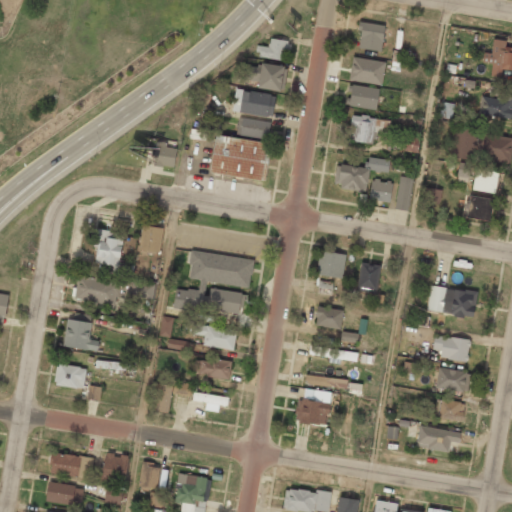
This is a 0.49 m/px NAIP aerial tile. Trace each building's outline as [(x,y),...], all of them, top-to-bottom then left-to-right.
[(357,30),(361,30),(358,48),(380,52),(385,26),(359,21),(357,30)] [(260,46),(259,57),(286,60),(288,41),(269,39),(268,47),(260,46)] [(490,76),(501,77),(502,70),(511,70),(511,45),(505,45),(506,41),(492,39),(491,53),(483,52),(482,62),(492,62),(490,76)] [(382,85),(385,62),(352,56),(349,80),(382,85)] [(286,66),(246,64),(246,80),(257,80),(257,89),(284,90),(286,66)] [(349,106),(376,109),(378,88),(351,85),(349,106)] [(232,111),(272,117),(275,95),(235,88),(232,111)] [(511,98),(480,97),(479,116),(511,117),(511,98)] [(454,104),(441,102),(438,117),(452,119),(454,104)] [(351,116),(349,142),(372,143),(372,132),(386,133),(387,118),(351,116)] [(269,138),(270,120),(241,119),(240,136),(269,138)] [(450,156),(473,159),(477,129),(454,126),(450,156)] [(263,180),(268,143),(215,135),(210,172),(263,180)] [(511,141),(511,136),(480,135),(479,160),(511,161),(511,141)] [(404,151),(416,153),(418,138),(406,136),(404,151)] [(174,167),(175,148),(165,147),(166,142),(156,141),(154,166),(174,167)] [(389,159),(366,157),(366,167),(335,164),(333,187),(366,190),(368,170),(388,172),(389,159)] [(469,178),(470,163),(458,162),(457,177),(469,178)] [(496,193),(497,170),(473,169),(472,191),(496,193)] [(413,179),(400,176),(394,209),(407,211),(413,179)] [(370,180),(369,200),(390,201),(391,181),(370,180)] [(441,189),(425,188),(424,203),(440,205),(441,189)] [(492,199),(469,195),(465,217),(489,220),(492,199)] [(163,227),(141,225),(139,250),(160,252),(163,227)] [(122,232),(98,230),(95,263),(119,266),(122,232)] [(253,258),(191,251),(188,278),(199,280),(198,291),(175,288),(173,306),(241,315),(244,293),(209,289),(208,295),(204,295),(206,282),(249,288),(253,258)] [(342,278),(345,255),(320,251),(316,275),(342,278)] [(376,290),(380,266),(361,262),(356,287),(376,290)] [(74,300),(117,304),(119,280),(77,276),(74,300)] [(154,281),(136,281),(135,298),(153,299),(154,281)] [(333,282),(318,281),(317,293),(331,295),(333,282)] [(426,311),(473,318),(477,292),(429,286),(426,311)] [(9,295),(0,293),(0,316),(4,318),(9,295)] [(340,328),(342,309),(316,307),(315,326),(340,328)] [(172,317),(161,316),(159,336),(170,337),(172,317)] [(97,351),(99,341),(89,339),(91,323),(67,319),(63,346),(97,351)] [(202,345),(232,350),(236,331),(194,323),(192,333),(204,336),(202,345)] [(357,343),(358,334),(341,331),(340,341),(357,343)] [(469,339),(434,335),(432,350),(440,351),(439,358),(467,361),(469,339)] [(186,350),(187,341),(167,339),(166,348),(186,350)] [(339,364),(339,359),(355,362),(357,352),(310,345),(309,354),(329,358),(328,363),(339,364)] [(194,358),(192,375),(229,378),(230,361),(194,358)] [(95,368),(131,372),(132,364),(96,359),(95,368)] [(84,387),(85,366),(56,365),(55,386),(84,387)] [(469,371),(437,368),(435,388),(467,392),(469,371)] [(347,380),(323,377),(324,372),(307,370),(305,384),(346,389),(347,380)] [(191,394),(190,382),(172,383),(173,395),(191,394)] [(171,384),(154,384),(153,411),(170,412),(171,384)] [(87,399),(100,400),(101,387),(88,385),(87,399)] [(218,412),(219,405),(227,406),(228,397),(193,392),(192,401),(206,403),(204,410),(218,412)] [(295,422),(327,424),(328,401),(296,400),(295,422)] [(462,421),(463,401),(440,401),(439,419),(462,421)] [(460,431),(419,427),(416,448),(448,451),(449,441),(459,443),(460,431)] [(92,458),(51,452),(49,473),(89,479),(92,458)] [(138,487),(156,490),(160,464),(141,461),(138,487)] [(186,511),(204,511),(209,478),(178,474),(174,502),(181,503),(180,511),(186,511)] [(83,486),(47,483),(46,501),(81,504),(83,486)] [(122,487),(106,486),(104,503),(121,504),(122,487)] [(328,511),(330,493),(285,488),(283,508),(315,511),(328,511)] [(163,494),(149,492),(147,505),(161,507),(163,494)] [(336,511),(356,511),(358,499),(338,497),(336,511)] [(373,511),(395,511),(397,504),(376,500),(373,511)]
